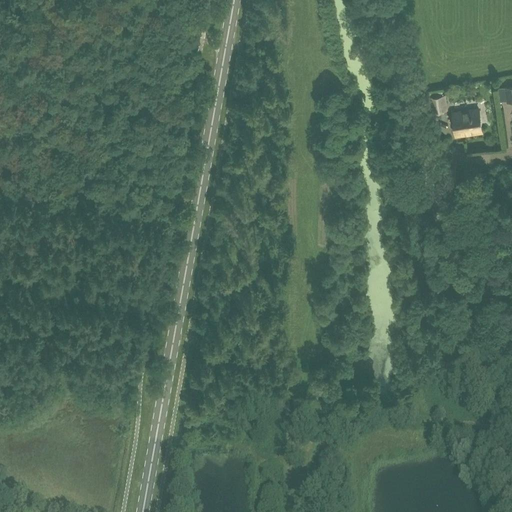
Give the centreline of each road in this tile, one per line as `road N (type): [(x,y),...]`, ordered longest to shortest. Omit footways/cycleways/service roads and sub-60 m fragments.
road 1 (secondary): [(144,511),(235,0)]
road 2 (unclassified): [(511,470),(430,169)]
road 3 (track): [(76,0),(32,261)]
road 4 (unclassified): [(430,169),(384,0)]
